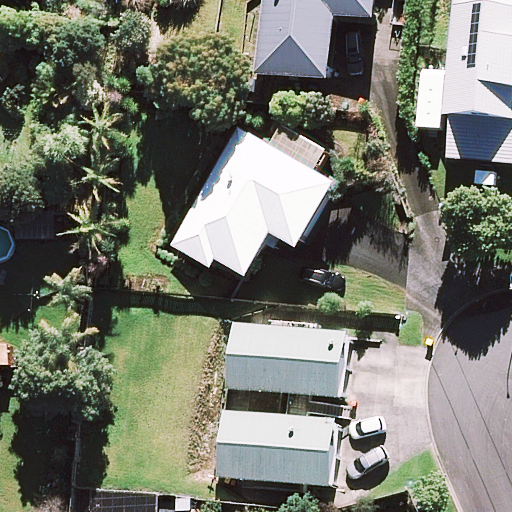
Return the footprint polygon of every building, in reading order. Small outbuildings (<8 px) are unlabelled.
[(384,0),(269,0),(265,78),(340,82),(344,20),(383,22),(384,0)] [(511,0),(459,0),(448,160),(511,164),(511,0)] [(347,188),(242,128),(174,246),(249,290),(280,236),(309,252),(347,188)] [(0,210),(8,210),(6,173),(0,173),(0,210)] [(357,336),(236,325),(230,388),(351,400),(357,336)] [(348,424),(227,412),(221,476),(342,488),(348,424)]
